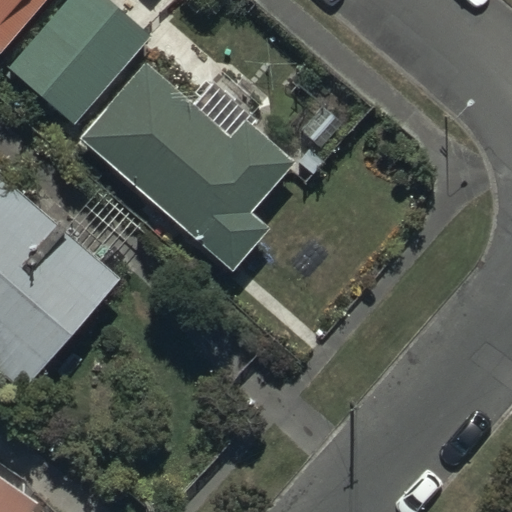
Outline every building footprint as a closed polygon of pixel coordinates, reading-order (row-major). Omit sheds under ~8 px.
[(0,0),(0,43),(38,0),(0,0)] [(0,95),(66,151),(144,58),(74,0),(69,0),(0,82),(0,95)] [(151,80),(86,159),(232,278),(297,199),(151,80)] [(0,184),(0,380),(17,394),(114,278),(0,184)] [(0,511),(26,511),(30,508),(0,488),(0,511)]
